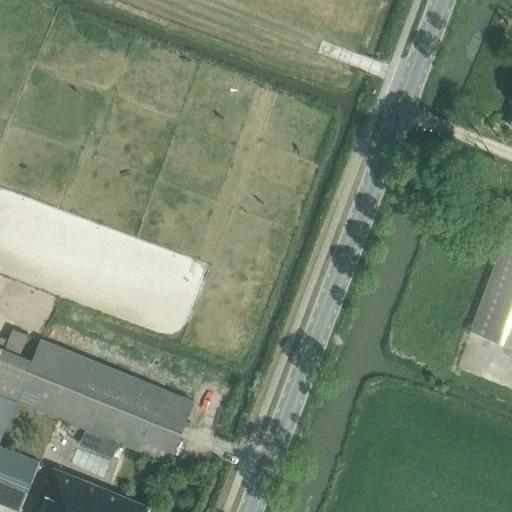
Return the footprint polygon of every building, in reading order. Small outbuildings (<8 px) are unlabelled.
[(511,230),(475,333),(511,346),(511,230)] [(6,349),(21,355),(29,336),(14,330),(6,349)] [(42,341),(34,361),(21,355),(6,349),(0,346),(0,394),(18,401),(170,464),(195,403),(42,341)] [(0,445),(0,504),(19,511),(21,511),(41,463),(0,445)] [(56,470),(51,482),(39,511),(150,511),(152,508),(56,470)]
